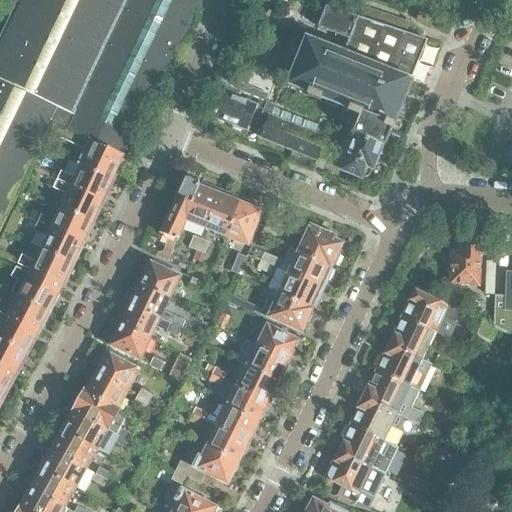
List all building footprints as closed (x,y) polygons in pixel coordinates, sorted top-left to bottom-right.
[(5,0),(0,10),(0,230),(46,136),(53,122),(89,139),(126,157),(127,157),(200,0),(5,0)] [(292,0),(277,0),(277,3),(289,8),(292,0)] [(406,34),(360,18),(326,6),(318,27),(349,39),(345,51),(306,36),(286,86),(308,95),(307,98),(321,103),(321,101),(349,112),(348,114),(363,119),(356,135),(386,147),(401,110),(400,109),(410,84),(427,41),(406,34)] [(364,7),(360,18),(406,34),(410,23),(364,7)] [(417,8),(414,21),(428,27),(432,11),(417,8)] [(217,78),(215,82),(225,87),(227,82),(217,78)] [(242,94),(238,92),(227,88),(225,87),(223,93),(239,100),(242,94)] [(223,93),(214,116),(248,130),(257,107),(239,100),(223,93)] [(307,156),(315,135),(271,118),(276,105),(267,101),(262,114),(268,117),(260,137),(307,156)] [(53,122),(46,136),(55,141),(57,138),(84,150),(89,139),(53,122)] [(327,140),(315,135),(307,156),(319,161),(327,140)] [(386,147),(356,135),(343,170),(349,172),(359,177),(364,179),(370,176),(378,157),(383,155),(386,147)] [(84,150),(78,163),(115,181),(126,157),(89,139),(84,150)] [(78,163),(68,157),(65,164),(78,169),(74,177),(63,172),(59,180),(105,202),(115,181),(78,163)] [(53,173),(51,177),(59,180),(63,172),(55,168),(53,173)] [(355,186),(359,177),(349,172),(345,182),(355,186)] [(51,177),(47,186),(54,189),(59,180),(51,177)] [(178,238),(200,182),(189,177),(188,180),(186,179),(162,234),(169,237),(163,251),(160,252),(159,251),(156,258),(168,264),(178,238)] [(105,202),(59,180),(54,189),(66,194),(60,206),(95,223),(105,202)] [(221,190),(200,182),(178,238),(180,239),(187,221),(206,229),(221,190)] [(242,199),(221,190),(206,229),(227,237),(242,199)] [(253,203),(242,199),(227,237),(248,246),(253,235),(260,217),(262,210),(252,206),(253,203)] [(34,209),(29,217),(85,244),(95,223),(60,206),(54,219),(34,209)] [(286,216),(272,210),(264,230),(278,235),(286,216)] [(24,215),(15,211),(5,231),(14,236),(24,215)] [(85,244),(29,217),(25,226),(33,230),(46,236),(40,248),(75,264),(85,244)] [(300,223),(295,233),(305,238),(298,252),(332,267),(333,264),(336,265),(340,256),(338,255),(342,244),(334,241),(335,237),(320,230),(320,231),(311,226),(300,223)] [(197,251),(202,239),(193,236),(184,258),(193,261),(193,260),(197,251)] [(205,254),(210,242),(202,239),(197,251),(205,254)] [(66,284),(75,264),(40,248),(35,260),(22,255),(19,263),(33,270),(31,274),(63,291),(66,284)] [(282,261),(278,270),(322,289),(327,279),(329,280),(333,271),(331,270),(332,267),(298,252),(288,248),(282,261)] [(450,284),(478,286),(481,249),(461,248),(461,253),(452,253),(450,284)] [(261,262),(257,269),(263,272),(274,277),(267,290),(271,292),(312,310),(314,308),(316,309),(320,300),(318,299),(322,289),(278,270),(282,261),(264,253),(261,262)] [(231,271),(238,274),(239,275),(247,257),(238,254),(231,271)] [(179,277),(181,273),(154,260),(152,264),(151,263),(141,284),(169,298),(180,277),(179,277)] [(487,262),(486,295),(495,295),(496,262),(487,262)] [(63,291),(31,274),(17,267),(11,276),(24,283),(18,295),(51,313),(63,291)] [(506,295),(496,295),(494,328),(511,337),(511,272),(506,272),(506,295)] [(204,283),(192,277),(188,286),(200,291),(204,283)] [(169,298),(141,284),(131,304),(149,313),(160,318),(169,298)] [(401,318),(435,334),(448,306),(415,290),(410,301),(409,301),(401,318)] [(262,313),(261,315),(302,333),(307,322),(309,323),(314,314),(311,313),(312,310),(271,292),(262,313)] [(51,313),(18,295),(11,307),(0,300),(0,312),(40,334),(51,313)] [(231,296),(227,304),(239,309),(244,311),(253,316),(257,308),(231,296)] [(149,313),(131,304),(121,324),(150,338),(156,326),(178,337),(182,329),(170,323),(160,318),(149,313)] [(40,334),(0,312),(0,323),(2,324),(0,327),(0,337),(30,354),(40,334)] [(224,314),(218,326),(226,330),(233,318),(224,314)] [(170,323),(182,329),(186,321),(174,315),(170,323)] [(428,349),(435,334),(401,318),(393,334),(394,334),(389,345),(423,361),(424,360),(426,361),(431,351),(428,349)] [(483,320),(476,335),(485,339),(492,324),(483,320)] [(150,338),(121,324),(110,346),(139,361),(150,338)] [(298,344),(299,342),(268,326),(258,347),(288,362),(291,355),(292,355),(293,353),(296,352),(298,347),(298,344)] [(0,337),(0,363),(19,374),(30,354),(0,337)] [(423,361),(389,345),(384,355),(383,354),(375,371),(421,393),(434,366),(423,361)] [(285,369),(288,362),(258,347),(248,367),(279,383),(279,381),(282,379),(284,375),(284,371),(285,369)] [(108,353),(97,373),(128,390),(139,370),(108,353)] [(141,362),(161,371),(165,363),(146,353),(141,362)] [(453,361),(440,355),(436,365),(449,371),(453,361)] [(19,374),(0,363),(0,389),(8,394),(19,374)] [(174,367),(169,376),(182,382),(186,373),(174,367)] [(216,367),(212,374),(223,380),(227,372),(216,367)] [(278,384),(279,383),(248,367),(238,387),(268,402),(272,395),(273,394),(276,392),(278,387),(278,384)] [(421,393),(375,371),(367,386),(366,386),(361,397),(409,420),(420,425),(425,415),(413,409),(421,393)] [(97,373),(86,392),(117,409),(119,407),(128,390),(97,373)] [(223,380),(212,374),(209,381),(220,386),(223,380)] [(497,412),(507,387),(503,385),(485,385),(479,397),(491,409),(497,412)] [(265,409),(268,402),(238,387),(228,407),(259,423),(260,421),(262,419),(264,415),(264,412),(265,410),(265,409)] [(0,409),(8,394),(0,389),(0,409)] [(138,395),(149,402),(153,395),(141,389),(138,395)] [(117,409),(86,392),(85,391),(74,411),(109,431),(121,408),(119,407),(117,409)] [(149,402),(138,395),(134,403),(146,409),(149,402)] [(356,408),(349,424),(386,441),(392,428),(402,432),(409,420),(361,397),(355,408),(356,408)] [(196,407),(192,415),(204,420),(207,413),(196,407)] [(258,424),(259,423),(228,407),(218,427),(248,443),(251,435),(252,436),(253,434),(256,432),(258,427),(258,424)] [(106,454),(113,442),(117,435),(109,431),(74,411),(63,431),(98,450),(106,454)] [(204,420),(192,415),(189,422),(200,427),(204,420)] [(343,441),(338,452),(373,469),(377,458),(386,463),(394,445),(386,441),(349,424),(341,441),(343,441)] [(245,449),(248,443),(218,427),(208,447),(239,463),(240,461),(242,459),(245,455),(244,452),(245,450),(245,449)] [(117,435),(129,442),(133,435),(121,428),(117,435)] [(63,431),(52,450),(88,470),(98,450),(63,431)] [(129,442),(117,435),(113,442),(126,449),(129,442)] [(461,443),(454,457),(474,466),(480,452),(461,443)] [(238,464),(239,463),(208,447),(203,457),(198,454),(192,466),(181,461),(176,472),(189,480),(200,486),(206,474),(227,485),(231,477),(232,477),(233,474),(236,472),(238,468),(238,464)] [(88,470),(52,450),(42,469),(77,489),(88,470)] [(373,469),(338,452),(333,462),(332,462),(325,476),(327,480),(339,486),(334,496),(353,505),(354,506),(370,511),(377,497),(362,490),(373,469)] [(99,467),(96,474),(108,481),(111,474),(99,467)] [(77,489),(42,469),(31,489),(66,509),(77,489)] [(495,473),(495,495),(506,495),(506,470),(495,470),(495,473)] [(189,480),(176,472),(172,480),(185,487),(189,480)] [(495,473),(483,473),(483,495),(495,495),(495,473)] [(108,481),(96,474),(92,481),(104,488),(108,481)] [(415,478),(410,489),(425,496),(430,485),(415,478)] [(196,493),(200,486),(189,480),(185,487),(196,493)] [(72,511),(66,509),(31,489),(20,509),(26,511),(72,511)] [(212,511),(215,508),(182,490),(175,502),(178,503),(173,511),(212,511)] [(469,493),(461,511),(492,511),(496,503),(469,493)] [(126,500),(121,509),(126,511),(127,511),(132,504),(126,500)] [(329,508),(314,500),(312,503),(310,504),(307,509),(307,511),(343,511),(330,505),(329,508)]
